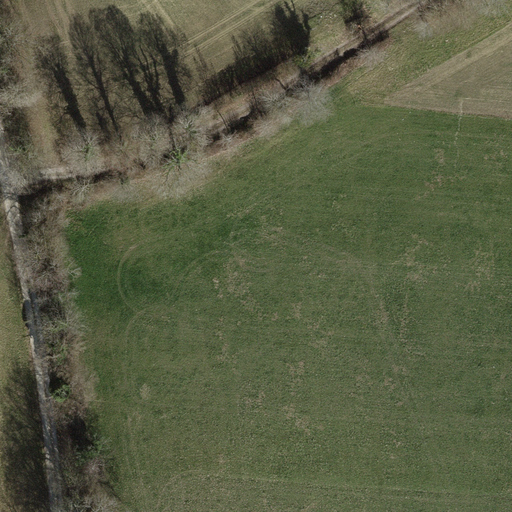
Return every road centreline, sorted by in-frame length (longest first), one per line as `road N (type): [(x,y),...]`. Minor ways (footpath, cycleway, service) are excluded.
road 1 (track): [(16,170),(113,164),(241,113),(428,0)]
road 2 (track): [(63,511),(52,384),(0,89)]
